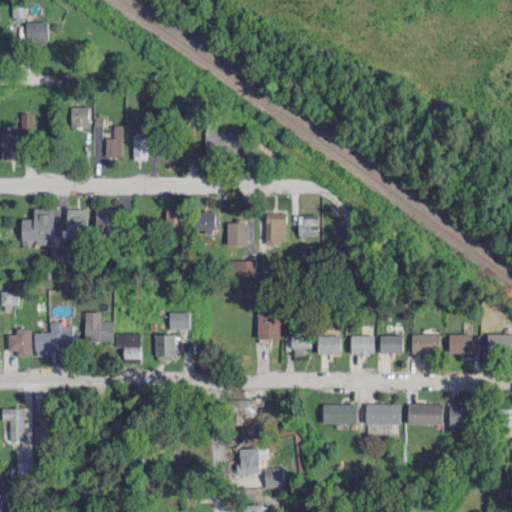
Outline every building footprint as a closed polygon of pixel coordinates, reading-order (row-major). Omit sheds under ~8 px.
[(47,21),(25,22),(26,42),(48,42),(47,21)] [(184,105),(185,120),(198,119),(198,104),(184,105)] [(71,105),(71,125),(88,125),(89,105),(71,105)] [(21,128),(34,127),(33,112),(20,112),(21,128)] [(106,136),(106,155),(122,156),(123,124),(113,124),(113,137),(106,136)] [(2,158),(19,159),(20,128),(3,128),(2,158)] [(242,131),(205,130),(205,154),(250,155),(251,142),(241,142),(242,131)] [(133,158),(148,159),(148,131),(134,131),(133,158)] [(34,218),(23,217),(22,240),(53,241),(54,207),(34,207),(34,218)] [(88,207),(67,207),(67,235),(88,235),(88,207)] [(115,208),(96,208),(97,231),(115,231),(115,208)] [(183,231),(184,209),(166,208),(166,230),(183,231)] [(214,210),(196,210),(196,228),(204,228),(204,233),(215,232),(214,210)] [(266,242),(286,242),(286,211),(266,211),(266,242)] [(318,234),(318,213),(298,213),(298,234),(318,234)] [(228,219),(227,244),(246,244),(246,219),(228,219)] [(69,247),(51,246),(51,259),(69,260),(69,247)] [(255,259),(227,259),(227,275),(256,275),(255,259)] [(246,295),(258,295),(258,286),(246,286),(246,295)] [(1,290),(2,309),(12,309),(11,304),(19,303),(18,289),(1,290)] [(281,337),(280,308),(258,308),(258,341),(271,341),(271,337),(281,337)] [(114,340),(114,320),(100,320),(100,310),(85,310),(84,340),(114,340)] [(190,310),(169,310),(169,327),(190,327),(190,310)] [(51,330),(34,331),(35,354),(51,354),(51,348),(73,347),(73,324),(59,324),(59,320),(50,320),(51,330)] [(31,327),(16,327),(16,332),(8,332),(8,349),(16,349),(17,355),(31,355),(31,327)] [(141,332),(116,332),(116,345),(124,345),(124,361),(141,361),(141,332)] [(293,354),(305,354),(305,347),(311,346),(311,332),(292,332),(293,354)] [(439,332),(412,332),(412,351),(439,352),(439,332)] [(449,351),(480,350),(479,332),(449,332),(449,351)] [(511,351),(511,332),(488,332),(487,350),(511,351)] [(175,333),(155,333),(156,358),(175,358),(175,333)] [(351,334),(351,353),(374,353),(374,333),(351,334)] [(380,334),(380,352),(403,351),(402,333),(380,334)] [(318,352),(341,352),(341,334),(318,334),(318,352)] [(256,413),(255,397),(232,398),(233,414),(256,413)] [(323,403),(323,422),(358,421),(357,402),(323,403)] [(366,423),(400,423),(400,402),(366,402),(366,423)] [(442,402),(408,402),(408,423),(442,423),(442,402)] [(449,424),(469,424),(469,405),(449,405),(449,424)] [(503,425),(511,424),(511,405),(503,406),(503,425)] [(10,440),(24,440),(23,406),(2,407),(2,419),(9,418),(10,440)] [(40,439),(54,439),(54,416),(40,416),(40,439)] [(245,472),(260,471),(259,455),(245,456),(245,472)] [(17,475),(32,474),(31,460),(17,460),(17,475)] [(265,485),(284,484),(283,467),(264,467),(265,485)]
